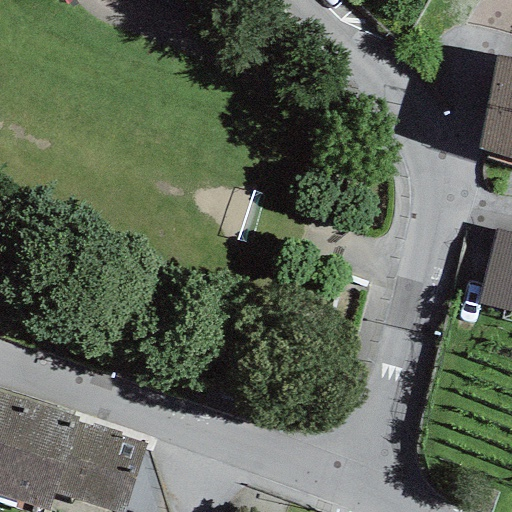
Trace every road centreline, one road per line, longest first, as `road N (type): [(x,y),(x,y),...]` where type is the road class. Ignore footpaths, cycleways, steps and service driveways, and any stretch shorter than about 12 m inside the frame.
road 1 (residential): [(305,0),(414,112),(446,178),(357,491)]
road 2 (residential): [(0,365),(357,491)]
